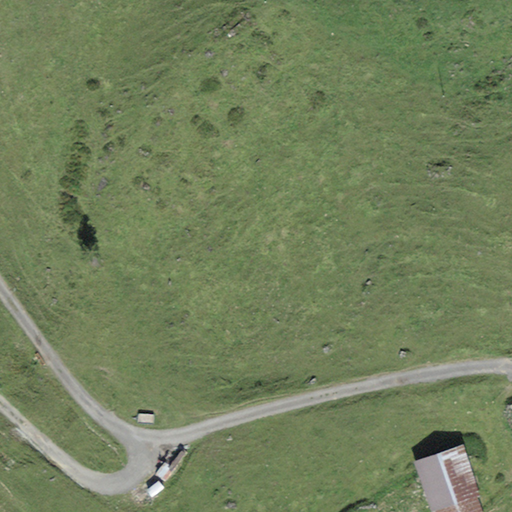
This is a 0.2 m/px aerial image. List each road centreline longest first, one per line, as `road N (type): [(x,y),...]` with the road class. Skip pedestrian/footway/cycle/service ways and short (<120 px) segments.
road 1 (track): [(0,286),(73,388),(114,426),(149,437),(182,436),(348,390),(511,365)]
road 2 (track): [(149,437),(136,473),(117,481),(83,475),(0,402)]
